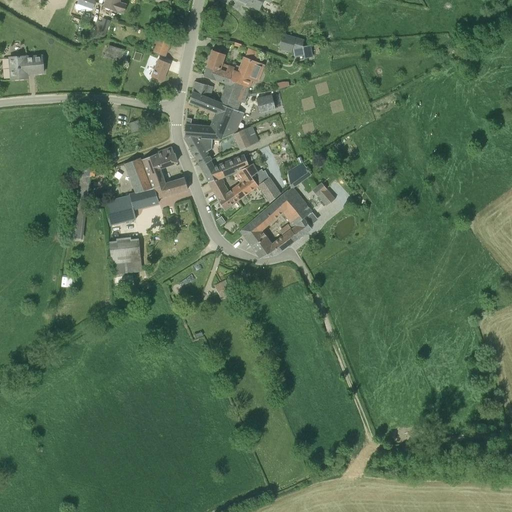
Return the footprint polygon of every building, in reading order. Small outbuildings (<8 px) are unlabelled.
[(93,0),(78,0),(77,4),(93,9),(96,1),(93,0)] [(105,0),(103,7),(117,11),(120,2),(120,0),(105,0)] [(238,0),(247,3),(246,5),(259,10),(262,0),(238,0)] [(120,2),(117,11),(124,14),(127,5),(120,2)] [(102,18),(97,34),(105,36),(110,21),(102,18)] [(291,52),(293,48),(296,38),(282,34),(279,49),(291,52)] [(158,41),(169,46),(171,40),(160,36),(158,41)] [(296,38),(293,48),(303,46),(303,40),(301,39),(296,38)] [(108,45),(105,56),(120,61),(125,50),(108,45)] [(294,55),(295,57),(304,55),(305,58),(312,57),(309,45),(303,46),(293,48),(291,52),(290,56),(294,55)] [(153,52),(165,57),(167,51),(156,47),(153,52)] [(212,51),(206,71),(247,84),(250,86),(252,80),(257,82),(264,65),(256,62),(259,53),(248,48),(244,57),(243,57),(239,67),(234,64),(233,67),(223,62),(225,55),(212,51)] [(135,52),(133,59),(140,62),(142,54),(135,52)] [(42,54),(9,57),(11,79),(28,78),(28,74),(44,73),(42,54)] [(169,61),(159,57),(152,75),(163,79),(169,61)] [(247,84),(206,71),(204,75),(227,83),(219,102),(237,110),(240,102),(244,103),(250,86),(247,84)] [(196,82),(193,91),(209,98),(212,89),(209,88),(209,86),(196,82)] [(243,112),(237,110),(219,102),(209,98),(193,91),(190,102),(199,105),(216,112),(210,127),(196,126),(191,125),(192,119),(187,118),(184,137),(211,139),(221,139),(221,138),(235,132),(243,112)] [(260,112),(275,108),(272,95),(256,99),(260,112)] [(128,123),(132,133),(142,130),(138,120),(128,123)] [(243,130),(246,138),(255,134),(252,126),(243,130)] [(234,134),(240,149),(258,142),(255,134),(246,138),(243,130),(234,134)] [(211,148),(211,139),(184,137),(201,166),(209,161),(212,159),(207,151),(211,148)] [(124,164),(135,193),(154,187),(165,184),(159,168),(177,162),(172,147),(158,153),(141,160),(140,157),(124,164)] [(204,172),(210,183),(214,181),(219,180),(222,178),(235,173),(250,166),(243,154),(213,168),(204,172)] [(239,183),(230,190),(238,201),(258,186),(257,185),(251,175),(258,171),(253,163),(250,166),(235,173),(240,180),(238,181),(239,183)] [(89,176),(94,177),(95,168),(79,166),(78,170),(78,175),(89,176)] [(288,172),(291,190),(294,188),(298,185),(288,172)] [(257,185),(258,186),(270,203),(281,193),(270,177),(269,178),(257,185)] [(165,184),(154,187),(157,199),(188,189),(184,178),(165,184)] [(210,183),(219,199),(228,193),(229,192),(228,191),(224,183),(225,182),(222,178),(219,180),(214,181),(210,183)] [(317,196),(318,195),(326,189),(321,183),(313,190),(317,196)] [(318,219),(311,212),(312,211),(294,188),(291,190),(276,203),(282,212),(283,211),(293,227),(299,237),(311,228),(309,226),(318,219)] [(335,199),(326,189),(318,195),(327,206),(335,199)] [(233,205),(235,203),(238,201),(230,190),(228,191),(229,192),(228,193),(219,199),(218,199),(225,211),(233,205)] [(75,199),(71,238),(83,239),(86,213),(84,213),(85,200),(75,199)] [(266,235),(262,230),(282,212),(276,203),(241,232),(251,245),(266,235)] [(217,221),(220,226),(225,222),(222,217),(217,221)] [(299,237),(293,227),(291,229),(288,224),(280,231),(283,235),(271,243),(278,253),(299,237)] [(278,253),(271,243),(266,235),(251,245),(261,258),(267,254),(269,257),(278,253)] [(142,271),(138,238),(131,239),(131,237),(116,239),(116,241),(109,242),(113,275),(142,271)] [(238,279),(235,273),(227,276),(230,282),(238,279)] [(222,300),(232,295),(225,281),(215,286),(222,300)]
